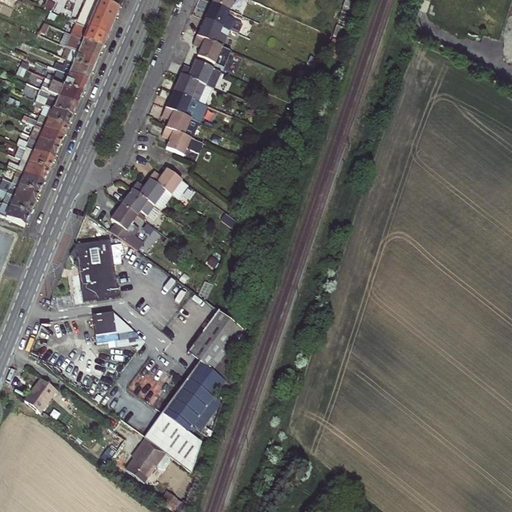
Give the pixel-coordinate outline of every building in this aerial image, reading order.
[(62,0),(86,10),(78,26),(80,27),(108,39),(114,25),(120,12),(104,5),(92,0),(62,0)] [(213,0),(212,5),(230,12),(235,0),(213,0)] [(205,21),(230,32),(238,35),(242,26),(240,24),(227,18),(230,12),(212,5),(205,21)] [(344,6),(334,36),(344,40),(354,9),(344,6)] [(198,38),(222,49),(230,32),(205,21),(197,38),(198,38)] [(80,27),(75,39),(103,51),(106,45),(108,39),(80,27)] [(222,49),(198,38),(194,47),(201,50),(197,58),(216,66),(222,69),(223,69),(228,59),(220,55),(222,50),(222,49)] [(75,39),(70,50),(98,63),(101,57),(103,51),(75,39)] [(71,54),(67,62),(93,74),(96,68),(98,63),(70,50),(67,49),(66,52),(71,54)] [(220,55),(228,59),(230,53),(222,50),(220,55)] [(62,74),(88,85),(91,79),(93,74),(67,62),(65,69),(60,67),(57,66),(55,71),(59,72),(62,74)] [(221,74),(195,63),(190,74),(188,73),(189,70),(185,68),(181,77),(214,91),(221,74)] [(30,68),(23,65),(20,70),(28,73),(30,68)] [(304,72),(298,70),(296,75),(302,78),(304,72)] [(62,74),(59,72),(54,84),(57,86),(62,74)] [(62,74),(57,86),(83,97),(86,91),(88,85),(62,74)] [(41,92),(78,108),(81,103),(83,97),(57,86),(54,84),(31,75),(26,86),(41,92)] [(181,77),(173,93),(207,108),(214,91),(181,77)] [(36,104),(37,104),(73,120),(76,114),(78,108),(41,92),(36,104)] [(207,108),(173,93),(166,110),(199,125),(203,126),(204,126),(205,123),(211,109),(207,108)] [(44,113),(41,119),(69,130),(71,125),(73,120),(37,104),(36,109),(44,113)] [(192,141),(199,125),(166,110),(163,119),(169,122),(166,130),(191,141),(192,141)] [(69,130),(41,119),(39,125),(25,119),(22,123),(36,129),(53,137),(55,137),(64,141),(67,136),(69,130)] [(53,137),(36,129),(32,139),(60,151),(62,146),(64,141),(55,137),(53,137)] [(169,142),(166,150),(175,154),(184,158),(191,141),(166,130),(163,139),(169,142)] [(278,133),(276,137),(295,145),(296,142),(278,133)] [(264,144),(267,138),(260,135),(257,141),(264,144)] [(60,151),(32,139),(27,151),(45,158),(45,159),(55,163),(57,157),(60,151)] [(45,158),(27,151),(22,163),(50,175),(52,169),(55,163),(45,159),(45,158)] [(47,180),(50,175),(22,163),(19,169),(11,165),(8,170),(17,174),(45,185),(47,180)] [(188,187),(166,171),(161,178),(155,174),(149,181),(172,198),(177,202),(188,187)] [(45,185),(17,174),(12,186),(40,198),(42,192),(45,185)] [(138,184),(132,192),(160,212),(161,213),(172,198),(149,181),(144,189),(138,184)] [(246,187),(242,184),(238,188),(242,192),(246,187)] [(12,186),(8,196),(25,203),(27,205),(35,208),(40,198),(12,186)] [(25,203),(8,196),(0,192),(0,200),(5,202),(3,206),(31,218),(33,213),(35,208),(27,205),(25,203)] [(132,192),(121,206),(137,218),(139,215),(141,213),(153,222),(160,212),(132,192)] [(31,218),(3,206),(0,212),(0,218),(4,221),(26,230),(28,224),(31,218)] [(137,218),(121,206),(111,221),(115,225),(109,233),(137,252),(142,244),(133,237),(138,231),(131,226),(137,218)] [(79,244),(70,256),(77,261),(74,266),(78,269),(83,304),(118,299),(110,242),(82,246),(79,244)] [(215,269),(219,263),(214,259),(210,266),(215,269)] [(179,281),(184,274),(178,270),(173,276),(179,281)] [(243,330),(219,312),(188,355),(199,364),(144,440),(191,474),(201,444),(194,439),(188,435),(216,396),(226,383),(212,373),(243,330)] [(113,315),(92,318),(95,338),(116,335),(113,315)] [(32,409),(40,415),(57,392),(40,380),(24,403),(32,409)] [(219,406),(220,400),(216,396),(188,435),(194,439),(219,406)] [(169,459),(145,441),(140,447),(142,449),(128,468),(147,481),(156,467),(161,471),(165,470),(170,463),(169,459)] [(169,511),(173,511),(180,503),(167,493),(159,504),(169,511)] [(179,511),(185,505),(180,503),(173,511),(179,511)]
